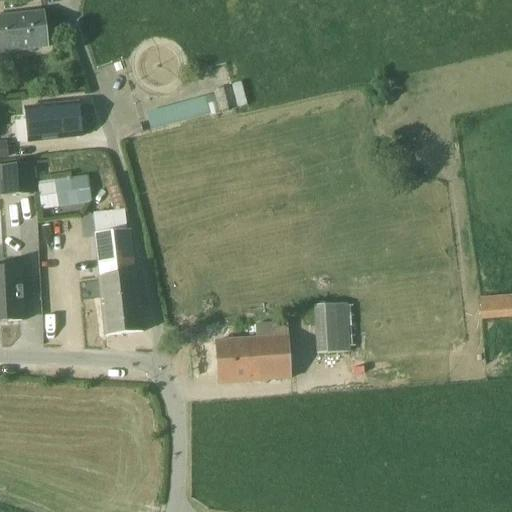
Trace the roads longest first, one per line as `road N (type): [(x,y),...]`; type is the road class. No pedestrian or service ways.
road 1 (unclassified): [(160,371),(128,159),(83,39),(81,0)]
road 2 (tertiary): [(160,371),(138,362),(0,356)]
road 3 (tertiary): [(179,511),(179,412),(160,371)]
